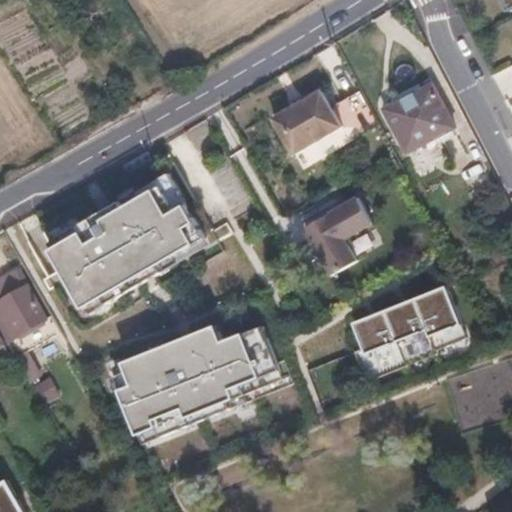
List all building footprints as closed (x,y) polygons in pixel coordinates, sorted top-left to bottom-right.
[(433,84),(386,109),(409,154),(457,128),(433,84)] [(344,127),(322,92),(275,119),(296,155),(344,127)] [(110,219),(52,251),(85,311),(143,279),(153,273),(211,241),(191,207),(176,215),(163,190),(110,219)] [(356,198),(302,226),(328,275),(354,261),(342,238),(370,223),(356,198)] [(6,290),(0,293),(0,329),(8,343),(50,320),(23,271),(3,282),(6,290)] [(371,313),(364,316),(358,318),(370,348),(356,356),(368,387),(474,340),(450,284),(440,288),(404,302),(371,313)] [(134,384),(120,389),(136,437),(263,388),(282,381),(264,330),(224,344),(217,330),(190,340),(127,364),(134,384)] [(32,511),(14,478),(0,486),(0,511),(32,511)]
